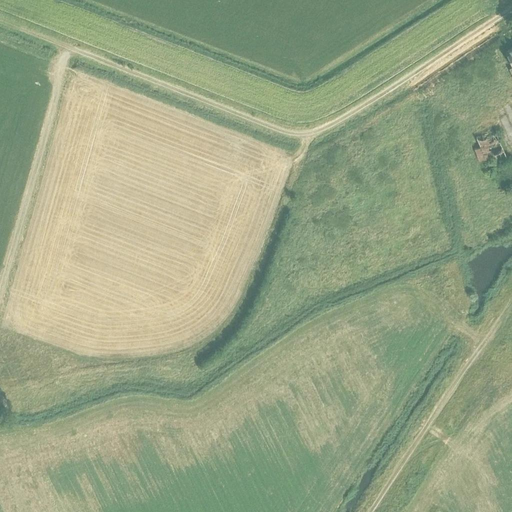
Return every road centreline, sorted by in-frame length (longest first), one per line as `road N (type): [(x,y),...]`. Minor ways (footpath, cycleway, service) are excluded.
road 1 (track): [(0,20),(279,131),(303,133),(363,107),(511,8)]
road 2 (track): [(78,50),(60,69),(0,296)]
road 3 (track): [(453,321),(472,337),(475,352),(371,511)]
